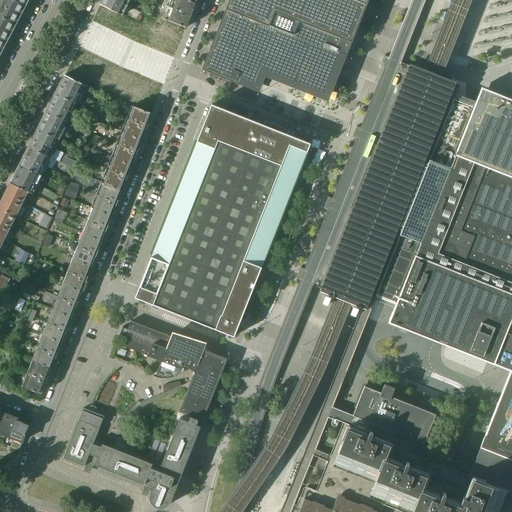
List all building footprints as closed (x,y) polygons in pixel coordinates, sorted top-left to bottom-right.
[(25,6),(14,0),(0,0),(0,1),(0,15),(16,24),(25,6)] [(101,0),(100,4),(123,15),(130,0),(101,0)] [(186,28),(196,3),(187,0),(166,0),(164,6),(169,7),(164,19),(186,28)] [(229,0),(202,69),(240,85),(243,79),(256,85),(262,69),(325,94),(341,54),(346,56),(368,0),(229,0)] [(138,12),(134,21),(139,23),(141,18),(142,18),(145,11),(142,9),(140,13),(138,12)] [(16,24),(0,15),(0,38),(6,42),(16,24)] [(445,83),(399,66),(355,174),(311,292),(357,310),(392,235),(407,194),(421,161),(445,83)] [(87,86),(64,76),(60,85),(82,95),(87,86)] [(82,95),(60,85),(55,94),(78,104),(82,95)] [(511,511),(511,99),(508,98),(486,90),(481,87),(474,106),(457,99),(454,98),(389,263),(376,296),(395,303),(387,322),(419,334),(499,367),(504,369),(509,371),(479,447),(480,447),(469,475),(464,473),(452,468),(439,463),(426,458),(419,455),(349,425),(343,422),(315,495),(307,492),(298,511),(380,511),(385,501),(398,506),(399,506),(400,503),(408,507),(413,509),(411,511),(511,511)] [(78,104),(55,94),(51,102),(73,113),(78,104)] [(73,113),(51,102),(46,111),(69,122),(73,113)] [(151,256),(135,297),(154,305),(158,306),(234,336),(235,335),(237,330),(242,318),(243,313),(250,296),(255,284),(257,279),(262,267),(267,254),(293,187),(298,174),(300,169),(304,160),(307,152),(311,143),(281,132),(282,128),(266,121),(264,125),(217,106),(211,104),(197,141),(175,197),(151,256)] [(152,115),(132,106),(122,131),(142,139),(152,115)] [(69,122),(46,111),(42,120),(64,131),(69,122)] [(64,131),(42,120),(37,129),(59,140),(64,131)] [(59,140),(37,129),(33,138),(55,149),(59,140)] [(142,139),(122,131),(112,157),(132,165),(142,139)] [(55,149),(33,138),(28,147),(51,158),(55,149)] [(51,158),(28,147),(24,156),(46,167),(51,158)] [(46,167),(24,156),(19,165),(42,176),(46,167)] [(132,165),(112,157),(102,183),(122,190),(132,165)] [(42,176),(19,165),(15,174),(37,185),(42,176)] [(37,185),(15,174),(10,183),(28,192),(33,194),(37,185)] [(10,183),(4,195),(0,203),(0,208),(16,216),(28,192),(10,183)] [(66,193),(75,198),(80,188),(71,183),(66,193)] [(122,190),(102,183),(94,202),(92,208),(93,208),(112,215),(122,190)] [(63,198),(60,205),(66,208),(69,200),(63,198)] [(16,216),(0,208),(0,238),(4,240),(16,216)] [(112,215),(93,208),(83,234),(102,241),(112,215)] [(65,213),(58,210),(53,221),(61,224),(65,213)] [(102,241),(83,234),(73,259),(91,266),(102,241)] [(20,249),(15,260),(23,264),(29,253),(20,249)] [(91,266),(73,259),(63,284),(81,292),(91,266)] [(35,262),(32,268),(37,271),(40,265),(35,262)] [(29,272),(26,279),(34,283),(38,276),(29,272)] [(0,274),(0,275),(0,285),(5,288),(10,279),(0,274)] [(11,282),(9,287),(17,290),(19,285),(11,282)] [(32,295),(36,286),(25,282),(21,290),(32,295)] [(81,292),(63,284),(53,309),(72,316),(81,292)] [(53,309),(43,334),(62,342),(72,316),(53,309)] [(36,311),(32,310),(27,321),(32,323),(36,311)] [(203,421),(227,359),(204,350),(204,349),(203,349),(203,350),(197,349),(197,348),(196,347),(195,347),(194,347),(194,348),(193,348),(191,348),(192,345),(130,321),(121,345),(161,361),(155,377),(153,376),(153,377),(154,377),(157,378),(160,379),(162,379),(166,379),(165,378),(166,375),(171,377),(170,378),(177,376),(181,374),(184,372),(185,371),(187,369),(188,368),(195,372),(179,411),(190,416),(188,421),(180,418),(178,422),(199,431),(201,426),(200,426),(202,421),(203,421)] [(62,342),(43,334),(35,355),(33,360),(51,367),(62,342)] [(41,393),(51,367),(33,360),(26,379),(23,386),(25,387),(41,393)] [(163,394),(181,386),(179,382),(163,385),(163,394)] [(419,455),(435,414),(391,396),(395,388),(384,384),(381,392),(379,391),(365,386),(349,425),(419,455)] [(303,408),(310,394),(298,388),(291,402),(303,408)] [(171,500),(199,431),(178,422),(159,470),(151,467),(152,464),(102,444),(101,447),(93,444),(104,416),(83,408),(63,458),(84,466),(86,462),(152,488),(150,493),(150,494),(150,496),(150,497),(150,499),(150,500),(151,501),(151,502),(152,503),(153,504),(153,505),(155,506),(157,507),(158,507),(159,507),(161,507),(163,507),(164,507),(166,506),(168,505),(168,504),(169,504),(170,503),(170,502),(171,501),(171,500)] [(29,423),(3,412),(0,411),(0,412),(0,432),(5,435),(5,433),(13,436),(12,438),(22,442),(29,423)]
